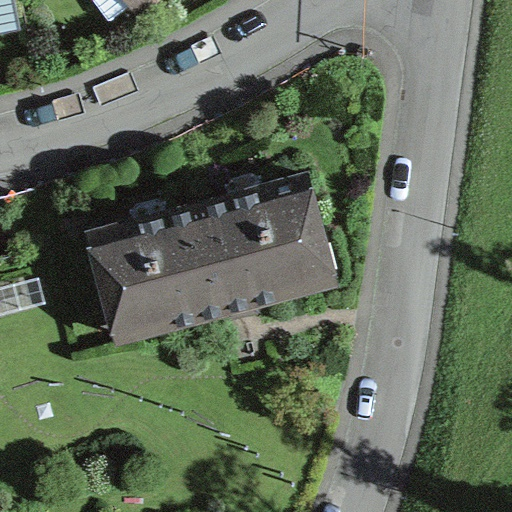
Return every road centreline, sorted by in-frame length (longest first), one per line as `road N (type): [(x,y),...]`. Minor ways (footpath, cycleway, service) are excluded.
road 1 (residential): [(442,0),(392,382),(353,511)]
road 2 (residential): [(0,136),(203,60),(310,0)]
